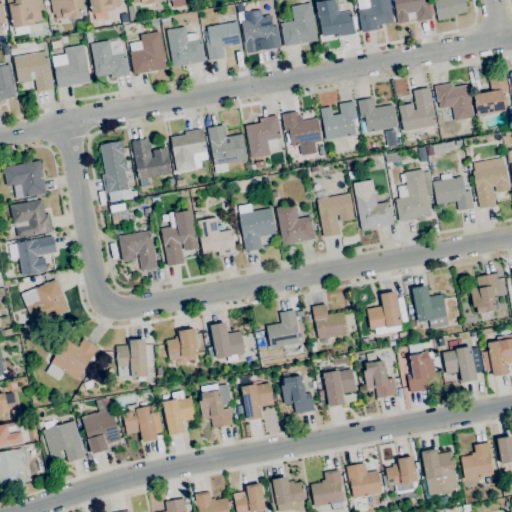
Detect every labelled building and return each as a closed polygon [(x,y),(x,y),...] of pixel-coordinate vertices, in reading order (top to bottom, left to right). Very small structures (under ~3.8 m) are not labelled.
[(15,35),(14,28),(12,28),(10,13),(8,13),(6,0),(39,0),(41,6),(39,6),(41,19),(33,21),(33,23),(28,24),(29,33),(15,35)] [(55,19),(54,14),(52,14),(49,0),(82,0),(84,8),(80,9),(81,15),(69,17),(69,16),(55,19)] [(91,14),(88,0),(119,0),(120,5),(111,6),(111,10),(91,14)] [(336,37),(336,34),(321,37),(315,2),(327,0),(334,0),(336,13),(350,11),(354,33),(336,37)] [(360,32),(356,10),(370,7),(368,0),(388,0),(392,21),(377,24),(378,29),(360,32)] [(397,24),(392,0),(423,0),(424,2),(428,1),(431,19),(416,22),(414,12),(406,13),(407,22),(397,24)] [(436,21),(432,0),(463,0),(466,12),(453,14),(454,17),(436,21)] [(283,46),(279,24),(292,21),(290,7),(309,3),(316,40),(283,46)] [(338,11),(336,4),(343,3),(345,10),(338,11)] [(129,19),(127,7),(133,6),(135,18),(129,19)] [(246,53),(240,20),(243,19),(242,12),(259,10),(260,17),(270,15),(273,30),(277,29),(280,47),(264,50),(263,40),(255,41),(257,51),(246,53)] [(161,27),(160,19),(169,17),(170,25),(161,27)] [(151,26),(150,19),(157,18),(158,25),(151,26)] [(207,60),(202,31),(206,30),(206,27),(236,21),(240,44),(222,47),(223,57),(207,60)] [(172,67),(165,30),(184,26),(185,35),(196,33),(197,39),(200,38),(204,61),(172,67)] [(132,74),(128,51),(130,51),(128,43),(140,41),(139,34),(158,31),(165,68),(132,74)] [(111,78),(110,74),(95,76),(89,44),(108,40),(111,55),(124,52),(128,75),(111,78)] [(57,88),(51,56),(64,54),(63,48),(82,45),(89,82),(57,88)] [(36,91),(34,79),(17,82),(13,57),(45,51),(52,88),(36,91)] [(0,104),(0,65),(9,64),(15,97),(0,100),(1,104),(0,104)] [(476,115),(472,94),(490,91),(487,77),(504,74),(507,91),(501,92),(503,99),(504,99),(506,108),(504,108),(504,110),(476,115)] [(453,121),(451,106),(439,109),(438,103),(436,103),(433,86),(451,83),(452,87),(467,84),(473,117),(453,121)] [(425,133),(424,127),(402,131),(397,106),(411,103),(412,109),(415,109),(412,90),(428,87),(435,125),(433,125),(435,131),(425,133)] [(367,132),(366,131),(360,132),(358,120),(364,119),(364,117),(360,118),(356,100),(371,97),(373,107),(383,106),(382,101),(391,99),(396,127),(367,132)] [(325,140),(319,108),(330,106),(331,115),(339,114),(338,104),(353,101),(356,118),(351,119),(354,134),(325,140)] [(302,149),(301,144),(291,146),(290,143),(287,143),(285,134),(289,133),(289,131),(284,132),(281,114),(296,111),(298,121),(316,118),(321,141),(308,143),(309,148),(302,149)] [(250,158),(244,126),(259,123),(258,118),(276,115),(280,137),(276,138),(278,149),(268,150),(269,154),(250,158)] [(214,173),(206,127),(222,125),(224,137),(241,134),(246,159),(226,163),(227,171),(214,173)] [(175,172),(169,137),(184,135),(183,132),(201,129),(207,159),(199,160),(201,168),(175,172)] [(137,179),(130,141),(146,139),(150,158),(152,157),(151,150),(166,148),(170,173),(137,179)] [(109,202),(107,192),(104,192),(101,174),(104,174),(99,145),(121,141),(123,153),(121,153),(121,158),(124,157),(126,168),(123,168),(127,188),(120,190),(122,200),(109,202)] [(433,153),(432,145),(440,143),(441,151),(433,153)] [(421,157),(418,146),(424,145),(426,156),(421,157)] [(385,163),(383,154),(405,150),(407,158),(385,163)] [(478,208),(471,171),(473,171),(471,163),(501,157),(503,165),(504,164),(509,190),(492,193),(494,205),(478,208)] [(15,200),(12,185),(6,186),(2,167),(39,160),(45,193),(22,197),(23,198),(15,200)] [(250,171),(248,164),(254,163),(256,170),(250,171)] [(398,222),(394,199),(398,198),(396,187),(405,185),(404,182),(400,183),(398,175),(403,174),(403,172),(421,169),(430,216),(398,222)] [(457,210),(455,201),(435,205),(431,181),(440,180),(439,175),(449,173),(450,178),(461,176),(464,191),(469,190),(472,208),(457,210)] [(360,230),(352,183),(371,180),(375,204),(388,202),(392,224),(360,230)] [(322,237),(315,200),(317,200),(315,192),(324,190),(325,198),(348,193),(353,218),(339,221),(338,214),(335,215),(338,234),(322,237)] [(16,237),(14,223),(12,223),(9,205),(42,199),(44,214),(49,213),(52,231),(16,237)] [(112,224),(109,206),(124,203),(128,221),(112,224)] [(281,245),(275,208),(294,204),(296,219),(309,216),(313,239),(281,245)] [(244,251),(237,214),(270,208),(275,234),(258,237),(260,248),(244,251)] [(166,266),(159,228),(174,225),(172,212),(190,209),(197,247),(183,250),(181,243),(179,244),(182,263),(166,266)] [(218,256),(217,251),(202,254),(196,221),(215,218),(218,232),(231,230),(235,252),(218,256)] [(140,271),(137,254),(134,255),(135,259),(121,261),(117,236),(149,231),(156,268),(140,271)] [(21,275),(18,258),(10,259),(7,244),(52,236),(55,252),(36,255),(37,258),(43,257),(46,271),(21,275)] [(477,313),(475,306),(472,307),(468,288),(477,287),(475,277),(495,273),(498,289),(492,291),(495,310),(477,313)] [(33,325),(25,307),(39,301),(34,288),(55,279),(68,310),(33,325)] [(429,328),(428,320),(417,322),(410,288),(426,285),(428,296),(441,294),(447,325),(429,328)] [(375,335),(374,329),(369,330),(365,309),(381,306),(379,294),(394,291),(400,324),(399,325),(400,330),(375,335)] [(318,339),(315,325),(314,325),(310,306),(324,304),(326,314),(342,311),(346,334),(318,339)] [(269,348),(265,326),(280,323),(278,312),(292,309),(298,342),(269,348)] [(215,359),(209,325),(224,322),(226,333),(240,331),(244,352),(230,355),(231,356),(215,359)] [(3,336),(2,330),(11,328),(12,334),(3,336)] [(168,359),(165,340),(174,339),(173,336),(178,335),(177,331),(192,328),(197,354),(168,359)] [(398,339),(397,333),(408,331),(409,337),(398,339)] [(76,379),(61,370),(55,379),(44,372),(68,333),(77,339),(76,341),(80,343),(83,338),(97,347),(90,359),(89,358),(76,379)] [(492,376),(491,370),(484,371),(481,352),(487,351),(486,343),(495,341),(495,337),(511,334),(511,362),(505,363),(507,374),(492,376)] [(138,379),(137,376),(118,378),(115,348),(125,347),(125,345),(129,345),(129,340),(144,339),(144,344),(151,344),(152,363),(146,363),(147,376),(143,376),(143,378),(138,379)] [(460,382),(458,372),(445,374),(442,352),(455,350),(454,349),(470,346),(471,353),(478,352),(481,371),(474,372),(475,380),(460,382)] [(409,393),(406,375),(412,374),(408,355),(427,351),(429,358),(431,358),(435,376),(425,378),(428,389),(409,393)] [(177,365),(175,358),(181,357),(183,363),(177,365)] [(376,398),(374,387),(365,389),(362,371),(365,370),(364,364),(382,360),(386,379),(392,378),(395,394),(376,398)] [(328,406),(321,367),(331,366),(332,371),(337,370),(337,371),(351,369),(355,391),(341,393),(343,404),(328,406)] [(294,414),(292,403),(283,404),(280,385),(284,385),(282,378),(288,377),(288,378),(301,376),(304,393),(309,392),(313,410),(294,414)] [(22,389),(20,380),(24,379),(25,382),(27,381),(28,388),(22,389)] [(85,389),(83,383),(90,380),(93,385),(85,389)] [(246,420),(240,386),(255,384),(255,385),(268,382),(272,405),(259,407),(261,418),(246,420)] [(168,435),(161,402),(172,399),(170,393),(181,390),(183,398),(190,397),(194,418),(180,421),(183,432),(168,435)] [(211,428),(210,418),(201,419),(198,401),(202,400),(200,393),(206,391),(206,393),(219,390),(222,409),(228,408),(232,424),(211,428)] [(0,393),(4,393),(12,392),(14,402),(6,404),(7,411),(1,412),(1,416),(0,416),(0,393)] [(92,454),(80,417),(98,411),(97,407),(109,403),(121,440),(111,443),(109,436),(103,437),(106,449),(92,454)] [(141,442),(139,432),(126,435),(121,413),(134,410),(134,409),(150,405),(151,414),(157,413),(159,425),(154,426),(156,439),(141,442)] [(12,417),(10,410),(18,409),(19,415),(12,417)] [(23,442),(19,421),(33,418),(38,439),(23,442)] [(67,461),(63,449),(60,450),(62,457),(51,461),(42,430),(45,429),(43,423),(52,420),(54,426),(73,421),(83,456),(67,461)] [(0,446),(21,444),(19,432),(7,434),(6,425),(0,425),(0,446)] [(511,460),(500,463),(495,439),(510,436),(511,440),(511,439),(511,460)] [(463,479),(459,457),(470,455),(470,453),(474,452),(473,445),(488,442),(491,458),(490,459),(492,474),(463,479)] [(0,489),(0,452),(22,448),(23,457),(20,457),(23,473),(21,473),(23,485),(0,489)] [(432,500),(431,494),(428,495),(424,478),(425,477),(420,452),(435,449),(435,454),(450,451),(457,489),(456,489),(457,495),(450,497),(449,491),(437,493),(438,499),(432,500)] [(397,494),(396,492),(394,492),(393,485),(383,487),(380,472),(385,471),(384,468),(392,466),(391,464),(397,463),(396,459),(411,456),(416,481),(410,482),(412,491),(397,494)] [(352,497),(349,483),(347,483),(345,466),(364,463),(365,472),(377,470),(381,492),(352,497)] [(331,510),(330,503),(313,506),(309,484),(321,482),(321,480),(324,479),(323,472),(338,470),(341,486),(339,486),(342,501),(340,502),(342,508),(331,510)] [(277,511),(276,504),(271,504),(267,482),(271,482),(271,479),(285,477),(286,481),(292,480),(293,483),(301,482),(304,499),(291,501),(292,509),(277,511)] [(235,511),(232,493),(246,491),(245,486),(260,483),(264,508),(263,509),(263,511),(235,511)] [(198,511),(198,510),(196,511),(193,494),(208,491),(210,499),(213,498),(214,500),(226,497),(228,511),(198,511)] [(159,511),(165,511),(164,502),(183,498),(185,511),(159,511)]
